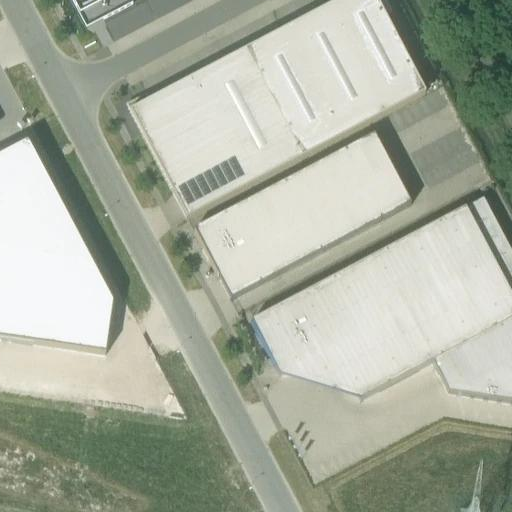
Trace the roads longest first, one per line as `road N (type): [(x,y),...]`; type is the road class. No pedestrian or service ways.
road 1 (unclassified): [(64,96),(283,511)]
road 2 (unclassified): [(241,0),(64,96)]
